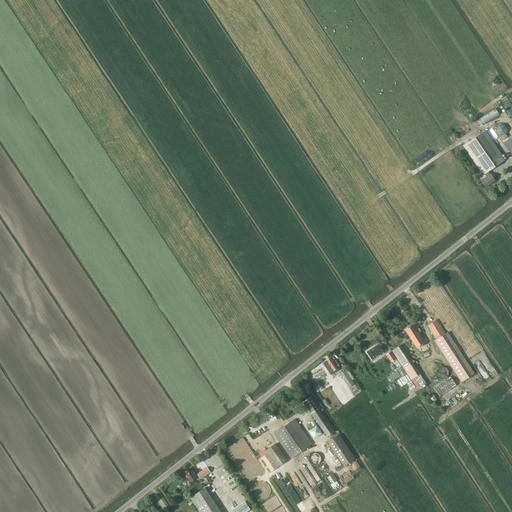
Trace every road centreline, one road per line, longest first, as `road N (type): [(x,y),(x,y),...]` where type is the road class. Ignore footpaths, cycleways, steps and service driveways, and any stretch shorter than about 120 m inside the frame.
road 1 (unclassified): [(119,511),(511,200)]
road 2 (track): [(254,405),(241,388),(93,511)]
road 3 (track): [(394,341),(422,365),(511,511)]
